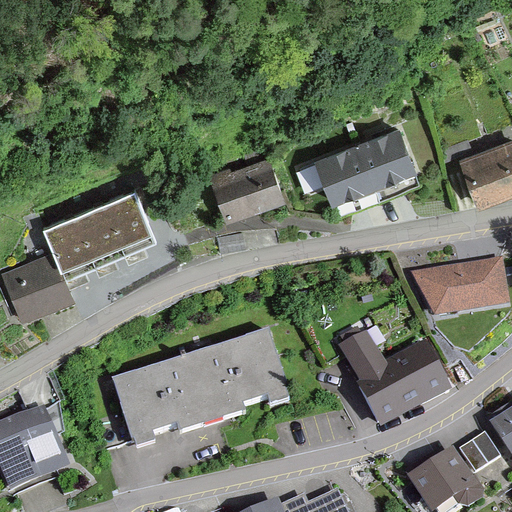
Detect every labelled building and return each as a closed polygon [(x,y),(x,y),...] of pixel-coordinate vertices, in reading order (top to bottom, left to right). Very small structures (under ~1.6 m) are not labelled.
[(396,130),(356,146),(373,191),(374,194),(388,188),(391,196),(418,186),(396,130)] [(439,153),(441,162),(469,151),(466,143),(439,153)] [(374,194),(373,191),(356,146),(297,169),(306,192),(324,185),(337,217),(351,212),(348,204),(374,194)] [(474,202),(511,188),(511,147),(493,155),(491,149),(483,152),(485,157),(461,167),(474,202)] [(224,217),(281,197),(267,162),(211,182),(224,217)] [(130,190),(100,203),(120,251),(151,239),(130,190)] [(100,203),(71,215),(93,263),(120,251),(100,203)] [(64,275),(93,263),(71,215),(40,228),(52,255),(64,281),(66,280),(64,275)] [(218,253),(243,248),(240,234),(215,239),(218,253)] [(70,298),(64,281),(52,255),(2,276),(20,319),(70,298)] [(503,263),(414,277),(436,315),(509,303),(503,263)] [(240,409),(285,394),(266,334),(183,360),(182,357),(178,358),(179,361),(111,383),(130,444),(175,429),(178,437),(243,416),(240,409)] [(376,423),(443,387),(425,353),(384,375),(362,336),(341,348),(353,370),(349,373),(376,423)] [(511,407),(511,406),(488,421),(511,459),(511,407)] [(0,464),(0,465),(53,442),(40,414),(0,430),(0,464)] [(498,460),(482,434),(469,442),(485,468),(498,460)] [(53,442),(0,465),(10,488),(12,487),(13,490),(52,473),(51,471),(63,466),(53,442)] [(472,476),(485,468),(469,442),(457,450),(472,476)] [(464,481),(448,456),(435,464),(431,457),(407,473),(432,511),(453,498),(459,507),(465,508),(477,501),(479,494),(471,482),(464,481)] [(340,511),(333,496),(304,509),(305,511),(340,511)]
